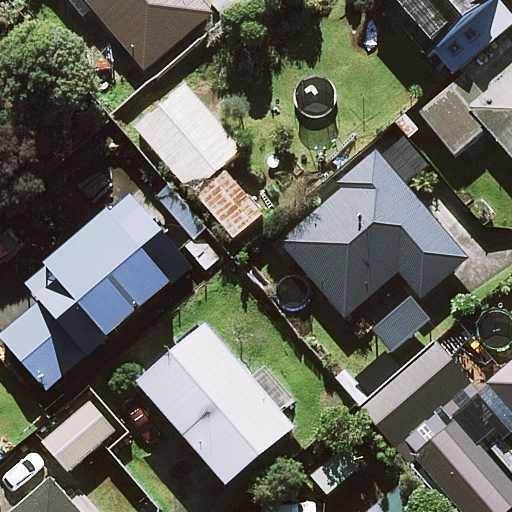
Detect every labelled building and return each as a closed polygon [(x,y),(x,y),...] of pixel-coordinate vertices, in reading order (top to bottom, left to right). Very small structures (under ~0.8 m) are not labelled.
[(83,0),(145,73),(210,18),(195,0),(83,0)] [(389,0),(456,78),(511,30),(511,19),(496,1),(497,0),(389,0)] [(511,161),(511,74),(482,101),(464,80),(420,117),(455,158),(486,131),(511,161)] [(241,154),(185,90),(135,132),(232,243),(262,217),(222,171),(241,154)] [(467,259),(369,158),(277,247),(348,319),(395,273),(423,302),(467,259)] [(172,190),(158,202),(195,245),(209,233),(172,190)] [(191,270),(127,195),(24,284),(41,304),(0,339),(47,393),(191,270)] [(396,356),(430,323),(409,300),(374,333),(396,356)] [(292,431),(205,330),(138,388),(225,489),(292,431)] [(479,395),(437,346),(362,409),(404,459),(479,395)] [(511,369),(488,390),(511,418),(511,369)] [(115,433),(90,403),(43,443),(68,473),(115,433)] [(505,511),(511,507),(511,487),(500,472),(469,496),(481,511),(505,511)] [(74,511),(52,486),(21,511),(74,511)] [(414,511),(397,492),(373,511),(414,511)]
